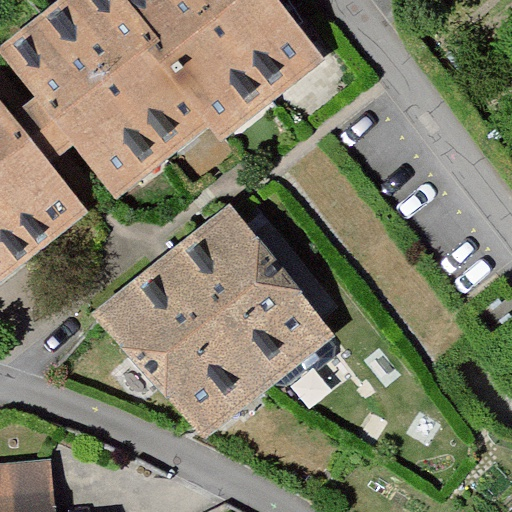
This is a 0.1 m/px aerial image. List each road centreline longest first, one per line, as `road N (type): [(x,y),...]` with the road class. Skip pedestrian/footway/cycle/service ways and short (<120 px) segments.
road 1 (residential): [(511,242),(325,0)]
road 2 (residential): [(278,511),(212,468),(0,395)]
